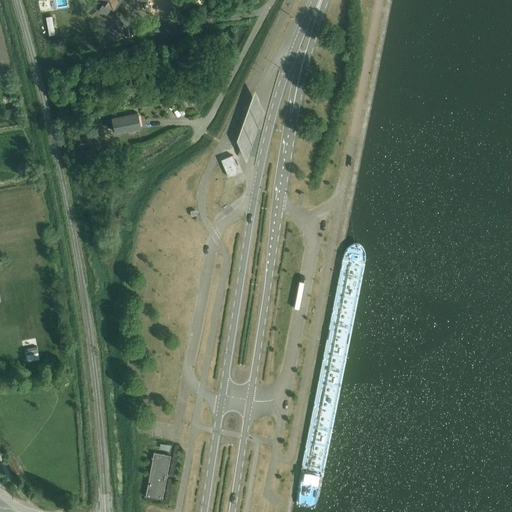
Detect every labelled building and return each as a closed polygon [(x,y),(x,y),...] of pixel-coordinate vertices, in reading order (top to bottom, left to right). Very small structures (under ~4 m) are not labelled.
[(99,0),(112,9),(113,7),(114,7),(115,7),(120,0),(99,0)] [(51,16),(45,17),(49,36),(55,35),(51,16)] [(253,88),(234,138),(244,159),(262,109),(253,88)] [(111,118),(115,133),(140,127),(137,112),(111,118)] [(225,161),(233,179),(239,176),(232,158),(225,161)] [(10,289),(12,317),(36,315),(33,286),(10,289)] [(42,360),(39,338),(46,337),(44,319),(20,322),(26,362),(42,360)] [(0,359),(8,358),(4,340),(0,340),(0,359)] [(146,496),(162,499),(170,456),(154,453),(146,496)]
